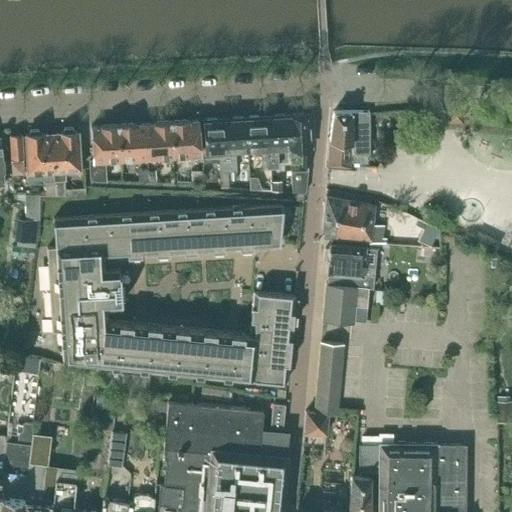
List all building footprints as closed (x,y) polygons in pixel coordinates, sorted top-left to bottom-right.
[(464,103),(450,102),(449,118),(462,119),(464,103)] [(370,153),(370,111),(334,111),(329,139),(328,163),(350,165),(350,161),(368,162),(367,153),(370,153)] [(310,112),(288,113),(290,148),(290,157),(302,157),(303,165),(308,165),(311,136),(310,112)] [(267,115),(271,170),(279,170),(278,149),(290,148),(288,113),(267,115)] [(267,115),(246,116),(248,151),(262,150),(262,168),(263,171),(271,170),(267,115)] [(246,116),(226,117),(230,187),(238,187),(236,169),(236,152),(248,151),(246,116)] [(220,160),(221,171),(222,187),(229,187),(230,187),(226,117),(203,119),(206,153),(206,161),(220,160)] [(201,155),(199,119),(171,121),(174,157),(201,155)] [(171,121),(145,122),(147,158),(174,157),(171,121)] [(120,160),(147,158),(145,122),(118,124),(120,160)] [(92,126),(94,158),(89,158),(90,179),(106,180),(105,160),(120,160),(118,124),(92,126)] [(76,130),(75,127),(62,127),(62,131),(52,132),(56,195),(66,194),(64,169),(80,168),(78,130),(76,130)] [(46,195),(56,195),(52,132),(41,133),(41,129),(28,130),(28,133),(26,134),(28,171),(43,171),(43,180),(45,179),(46,195)] [(24,174),(24,157),(22,134),(10,134),(12,158),(13,175),(24,174)] [(148,170),(148,169),(139,169),(139,181),(149,180),(148,170)] [(156,181),(156,170),(148,170),(149,180),(149,181),(156,181)] [(203,170),(201,170),(191,170),(192,184),(202,184),(203,170)] [(293,191),(306,192),(308,170),(291,171),(293,191)] [(258,177),(251,176),(250,188),(261,189),(258,177)] [(282,180),(272,180),(272,191),(282,191),(282,180)] [(38,218),(40,195),(12,193),(12,199),(24,199),(25,217),(38,218)] [(375,204),(326,195),(322,237),(382,243),(384,224),(373,223),(375,204)] [(254,291),(253,304),(250,333),(108,319),(107,304),(122,303),(120,265),(115,266),(114,256),(279,246),(283,204),(55,218),(56,246),(48,247),(52,331),(61,330),(63,358),(287,380),(295,295),(254,291)] [(36,241),(38,220),(16,218),(14,239),(36,241)] [(500,242),(479,232),(474,241),(496,252),(500,242)] [(337,283),(362,286),(363,275),(374,276),(374,265),(364,264),(366,246),(330,243),(327,272),(327,281),(337,281),(337,283)] [(326,283),(325,301),(336,301),(354,303),(354,304),(367,305),(369,286),(362,286),(337,283),(337,281),(327,281),(326,283)] [(376,289),(375,303),(385,304),(386,290),(376,289)] [(366,321),(366,312),(367,305),(354,304),(354,303),(336,301),(325,301),(323,319),(353,322),(353,320),(366,321)] [(344,343),(321,341),(320,353),(342,355),(344,343)] [(16,356),(0,352),(0,363),(14,366),(16,356)] [(320,353),(319,365),(341,367),(342,355),(320,353)] [(18,356),(16,367),(36,370),(38,359),(18,356)] [(319,365),(318,376),(340,378),(341,367),(319,365)] [(113,384),(153,385),(154,370),(114,369),(113,384)] [(317,388),(339,390),(340,378),(318,376),(317,388)] [(229,390),(202,386),(200,396),(227,400),(229,390)] [(317,388),(316,399),(338,401),(339,390),(317,388)] [(497,394),(498,421),(511,420),(511,399),(511,400),(511,394),(497,394)] [(114,408),(115,398),(97,396),(96,406),(114,408)] [(338,401),(316,399),(315,411),(328,412),(337,413),(338,401)] [(178,507),(177,511),(282,511),(288,453),(259,450),(264,409),(167,400),(162,446),(164,446),(163,458),(167,459),(165,484),(182,486),(181,507),(178,507)] [(270,431),(282,432),(285,403),(273,402),(270,431)] [(326,434),(328,412),(315,411),(306,411),(304,432),(326,434)] [(6,440),(0,487),(0,511),(21,511),(27,459),(31,422),(23,421),(23,424),(17,424),(16,432),(18,432),(18,441),(6,440)] [(122,464),(126,432),(111,430),(107,463),(122,464)] [(32,433),(23,511),(49,511),(54,465),(47,464),(50,435),(32,433)] [(466,511),(466,505),(466,443),(438,443),(438,441),(379,442),(379,443),(359,443),(359,471),(378,471),(377,511),(466,511)] [(55,465),(49,511),(71,511),(77,467),(55,465)] [(321,511),(374,511),(374,508),(370,508),(370,501),(372,501),(373,478),(371,478),(371,476),(352,475),(348,511),(343,511),(344,508),(343,508),(339,501),(330,501),(323,506),(322,506),(321,511)] [(177,511),(178,507),(181,507),(182,486),(165,484),(160,484),(158,511),(177,511)] [(146,493),(141,492),(140,492),(134,495),(133,501),(128,500),(127,511),(151,511),(154,497),(146,493)] [(102,497),(100,511),(126,511),(128,499),(102,497)]
